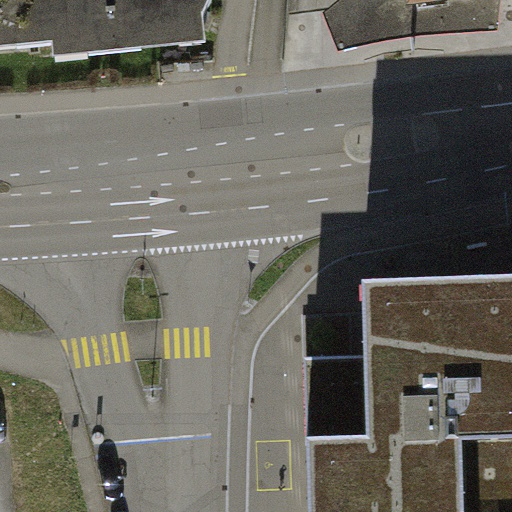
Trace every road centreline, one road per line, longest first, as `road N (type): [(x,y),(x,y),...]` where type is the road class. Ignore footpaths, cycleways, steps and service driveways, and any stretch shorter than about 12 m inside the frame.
road 1 (secondary): [(132,179),(511,123)]
road 2 (residential): [(132,179),(168,511)]
road 3 (secondary): [(0,223),(132,179)]
road 4 (secondary): [(132,179),(0,148)]
